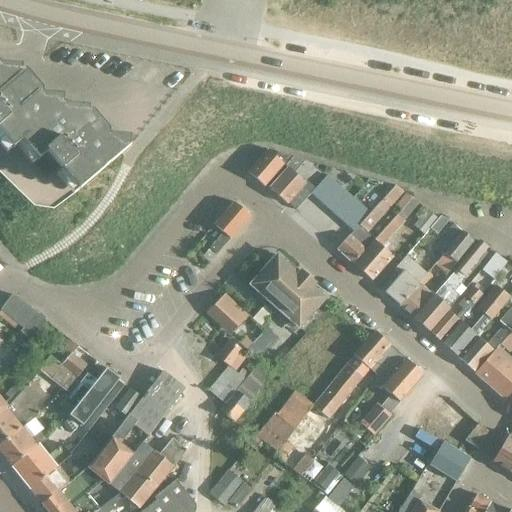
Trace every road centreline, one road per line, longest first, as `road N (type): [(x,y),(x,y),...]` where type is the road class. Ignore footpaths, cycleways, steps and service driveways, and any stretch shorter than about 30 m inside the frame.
road 1 (unclassified): [(13,0),(511,106)]
road 2 (residential): [(504,420),(275,214)]
road 3 (residential): [(275,214),(225,171),(89,331)]
road 4 (residential): [(89,331),(143,372),(275,214)]
